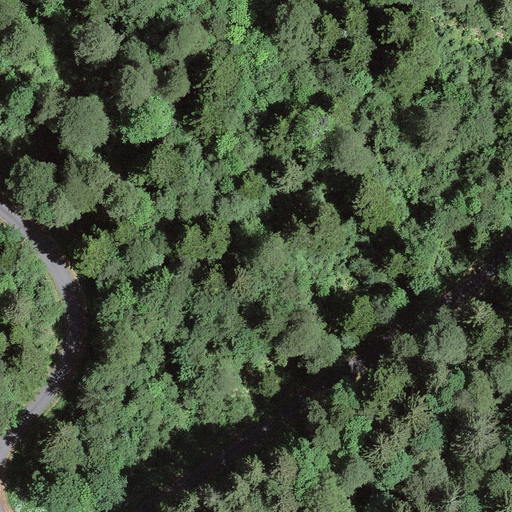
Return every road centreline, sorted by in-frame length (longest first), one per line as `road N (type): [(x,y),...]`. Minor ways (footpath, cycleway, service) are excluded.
road 1 (unclassified): [(511,248),(143,511)]
road 2 (unclassified): [(0,452),(59,375),(73,329),(53,262),(0,207)]
